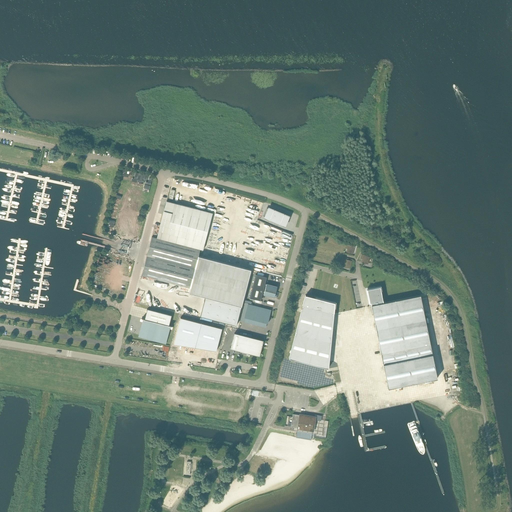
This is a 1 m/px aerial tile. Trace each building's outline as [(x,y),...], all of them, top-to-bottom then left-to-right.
[(157,238),(200,250),(200,249),(203,250),(213,213),(167,201),(157,238)] [(263,218),(285,227),(290,216),(268,207),(263,218)] [(142,276),(190,288),(200,250),(157,238),(152,237),(142,276)] [(346,253),(353,254),(355,247),(347,244),(345,249),(347,249),(346,253)] [(362,259),(361,263),(368,264),(370,257),(362,255),(360,259),(362,259)] [(199,256),(189,293),(205,297),(205,296),(241,306),(251,270),(199,256)] [(344,264),(344,267),(350,269),(352,261),(344,259),(342,263),(344,264)] [(267,277),(255,274),(249,298),(260,301),(262,294),(264,294),(264,295),(274,298),(276,293),(275,293),(275,291),(276,292),(277,287),(266,284),(266,285),(265,284),(267,277)] [(381,286),(366,289),(369,305),(371,304),(388,389),(437,378),(420,295),(383,303),(381,291),(382,291),(381,286)] [(236,326),(241,306),(205,297),(200,316),(236,326)] [(305,302),(288,365),(326,375),(334,310),(305,302)] [(271,310),(248,304),(244,318),(245,318),(244,322),(263,327),(264,323),(268,324),(271,310)] [(169,326),(171,315),(147,309),(145,319),(144,320),(146,320),(145,323),(144,322),(140,335),(165,341),(168,328),(166,328),(167,326),(169,326)] [(181,317),(174,344),(216,351),(222,328),(181,317)] [(263,341),(234,333),(230,349),(259,356),(263,341)] [(314,417),(293,414),(291,427),(312,430),(314,420),(314,417)]
